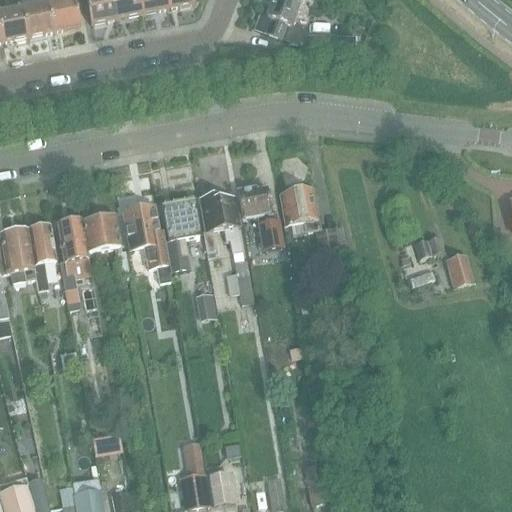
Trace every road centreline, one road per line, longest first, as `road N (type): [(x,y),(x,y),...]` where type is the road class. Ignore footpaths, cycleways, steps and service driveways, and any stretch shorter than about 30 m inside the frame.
road 1 (residential): [(0,172),(269,115),(511,140)]
road 2 (residential): [(0,80),(202,40),(214,33),(228,0)]
